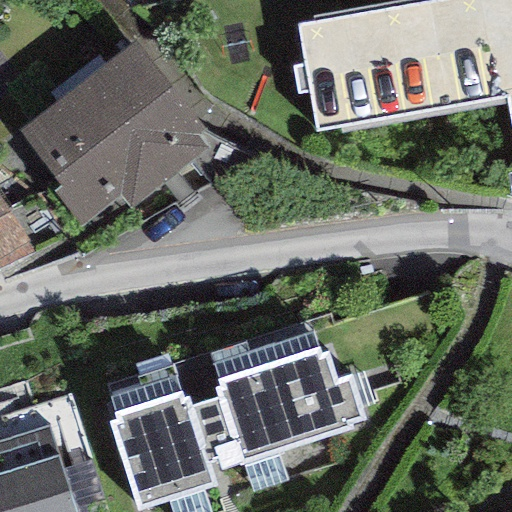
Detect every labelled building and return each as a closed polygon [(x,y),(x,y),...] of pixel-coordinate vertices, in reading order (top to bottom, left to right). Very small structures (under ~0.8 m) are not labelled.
[(511,0),(362,0),(294,13),(316,133),(511,96),(511,0)] [(125,49),(16,132),(80,216),(118,187),(129,200),(200,146),(125,49)] [(0,198),(0,267),(36,253),(0,198)] [(337,317),(105,392),(143,511),(376,437),(337,317)] [(0,425),(0,434),(5,459),(63,447),(56,414),(0,425)] [(0,511),(77,511),(58,448),(0,465),(0,511)]
